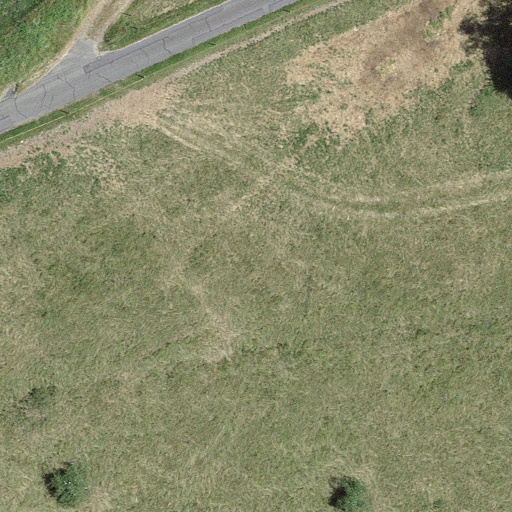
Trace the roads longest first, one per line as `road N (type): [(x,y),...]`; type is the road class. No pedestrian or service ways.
road 1 (unclassified): [(271,0),(0,118)]
road 2 (track): [(120,0),(49,98)]
